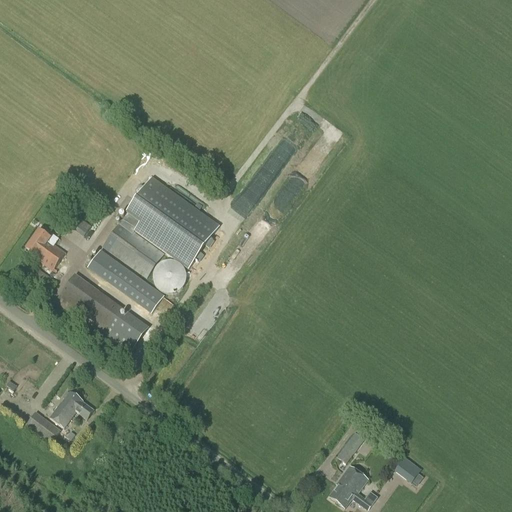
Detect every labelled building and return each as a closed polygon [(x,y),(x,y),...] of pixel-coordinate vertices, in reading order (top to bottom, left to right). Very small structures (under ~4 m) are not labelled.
[(152,180),(102,249),(146,281),(164,256),(134,234),(135,233),(188,272),(219,228),(152,180)] [(84,239),(91,228),(74,216),(66,226),(84,239)] [(50,240),(39,232),(26,251),(37,259),(36,261),(53,274),(54,273),(56,275),(57,273),(55,272),(66,256),(54,247),(59,241),(52,237),(50,240)] [(152,316),(164,299),(100,253),(88,270),(152,316)] [(169,296),(172,296),(174,295),(177,294),(179,293),(182,291),(183,288),(185,286),(186,283),(186,280),(186,278),(186,275),(184,272),(183,270),(181,267),(179,266),(177,264),(174,263),(171,263),(168,263),(166,263),(163,264),(160,265),(158,267),(156,269),(155,271),(154,274),(153,276),(153,279),(153,282),(154,285),(155,287),(156,290),(158,292),(161,294),(163,295),(166,296),(169,296)] [(46,297),(56,284),(31,267),(22,280),(46,297)] [(75,276),(55,304),(60,308),(80,280),(75,276)] [(112,303),(92,330),(108,342),(124,320),(119,317),(123,311),(112,303)] [(16,388),(9,383),(6,387),(13,393),(17,388),(16,387),(16,388)] [(69,395),(67,394),(62,400),(65,402),(62,405),(61,404),(50,420),(64,431),(76,414),(87,422),(94,413),(83,405),(84,404),(70,394),(69,395)] [(51,446),(61,433),(36,414),(26,427),(51,446)] [(346,467),(364,442),(355,434),(336,459),(346,467)] [(350,483),(335,504),(345,511),(352,502),(366,511),(368,511),(377,500),(371,495),(366,502),(358,496),(368,482),(350,468),(343,478),(350,483)] [(406,482),(411,486),(421,473),(417,469),(406,482)] [(329,499),(335,504),(350,483),(343,478),(336,486),(338,487),(329,499)]
